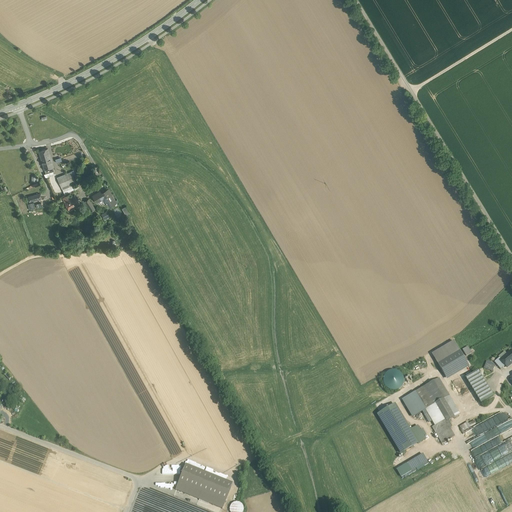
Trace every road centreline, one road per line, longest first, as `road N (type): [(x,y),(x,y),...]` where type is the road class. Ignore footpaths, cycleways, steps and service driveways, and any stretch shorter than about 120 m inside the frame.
road 1 (tertiary): [(18,104),(139,44),(199,0)]
road 2 (track): [(413,90),(511,254)]
